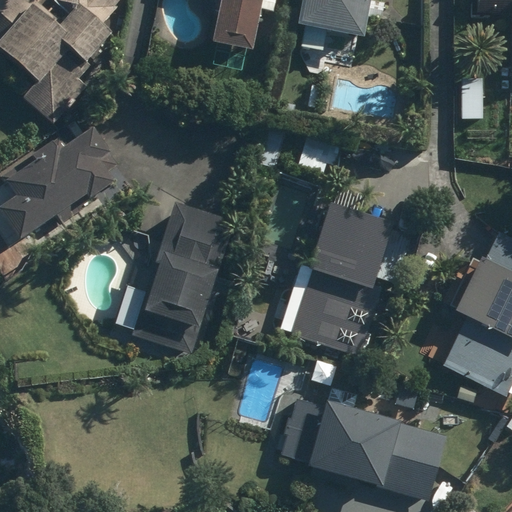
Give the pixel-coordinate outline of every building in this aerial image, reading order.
[(112,8),(119,0),(52,0),(41,12),(27,0),(0,0),(0,62),(30,90),(20,101),(48,127),(100,71),(87,59),(106,38),(97,29),(115,10),(112,8)] [(215,0),(206,47),(246,56),(257,0),(215,0)] [(296,0),(291,31),(358,44),(366,0),(296,0)] [(511,0),(472,0),(472,16),(509,17),(507,76),(511,76),(511,0)] [(459,79),(458,121),(479,122),(480,79),(459,79)] [(0,208),(0,224),(15,246),(82,199),(84,203),(108,187),(101,176),(115,167),(89,131),(54,155),(47,146),(0,178),(0,187),(10,202),(0,208)] [(287,168),(321,179),(325,167),(332,169),(339,147),(298,134),(287,168)] [(229,229),(171,210),(131,338),(190,359),(229,229)] [(324,212),(286,343),(358,364),(375,304),(367,302),(388,230),(324,212)] [(441,371),(505,401),(511,386),(511,246),(497,239),(482,270),(476,268),(451,319),(463,325),(441,371)] [(303,473),(427,505),(444,440),(294,402),(279,459),(305,466),(303,473)]
